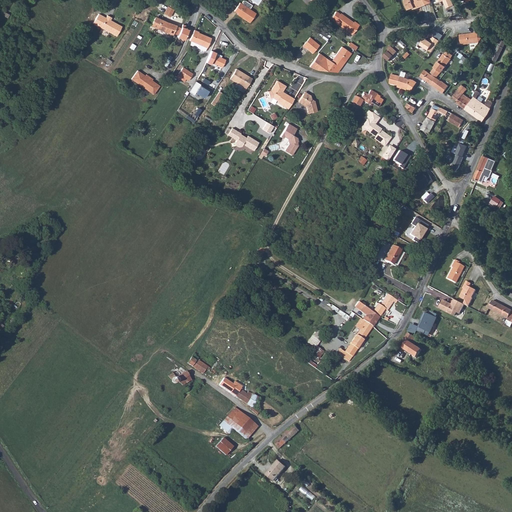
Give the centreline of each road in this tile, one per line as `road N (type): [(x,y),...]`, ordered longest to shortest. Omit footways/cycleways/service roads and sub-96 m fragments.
road 1 (unclassified): [(451,215),(392,339),(253,453),(200,511)]
road 2 (track): [(352,79),(270,239),(274,260),(349,310)]
road 3 (unclassified): [(189,0),(250,50),(328,77),(352,79),(379,68)]
road 4 (track): [(379,352),(442,386),(379,511)]
road 5 (unclassified): [(379,68),(441,177),(459,194)]
road 6 (unclassified): [(511,72),(459,194)]
road 7 (residential): [(380,30),(505,9)]
